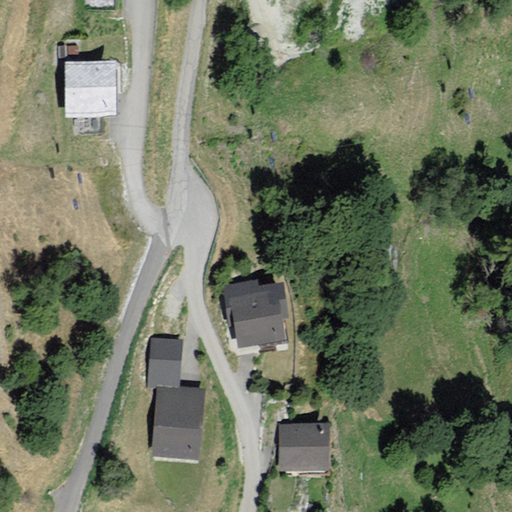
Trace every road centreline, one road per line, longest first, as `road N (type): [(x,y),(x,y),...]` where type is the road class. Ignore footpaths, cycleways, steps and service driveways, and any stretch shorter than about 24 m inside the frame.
road 1 (residential): [(67,511),(176,203)]
road 2 (residential): [(176,203),(197,232),(194,293),(246,424),(247,511)]
road 3 (residential): [(176,203),(201,0)]
